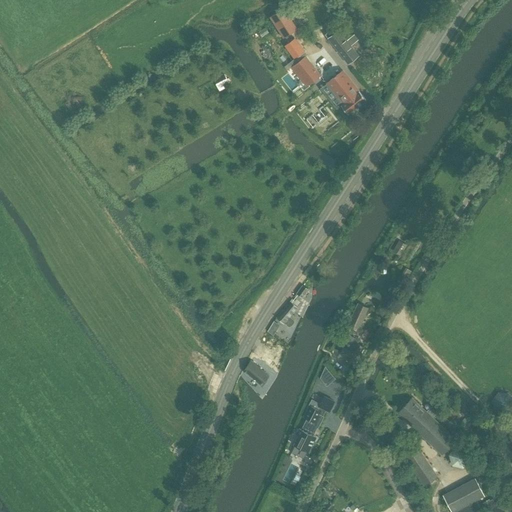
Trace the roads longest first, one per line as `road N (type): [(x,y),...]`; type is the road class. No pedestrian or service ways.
road 1 (primary): [(177,511),(237,362),(429,50),(469,0)]
road 2 (unclassified): [(304,511),(420,270),(511,143)]
